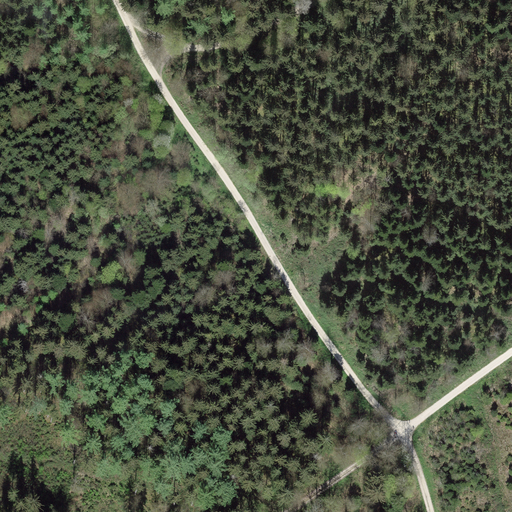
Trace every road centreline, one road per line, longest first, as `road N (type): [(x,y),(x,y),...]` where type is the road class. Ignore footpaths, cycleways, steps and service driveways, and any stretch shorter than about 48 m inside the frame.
road 1 (track): [(397,431),(318,329),(175,111),(113,0)]
road 2 (track): [(121,15),(193,47),(220,44),(312,0)]
road 3 (track): [(397,431),(511,353)]
road 4 (track): [(285,511),(397,431)]
